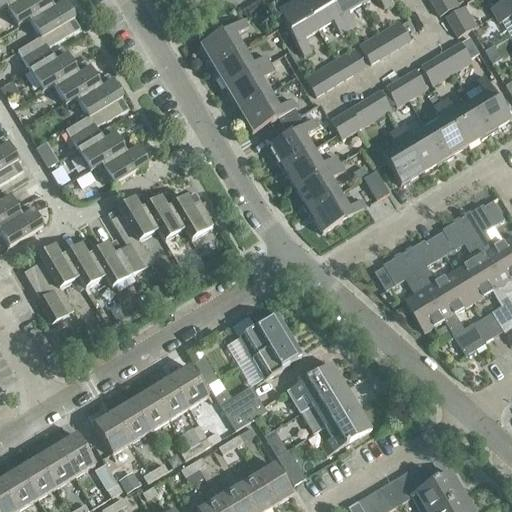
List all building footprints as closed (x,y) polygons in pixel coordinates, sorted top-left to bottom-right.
[(0,0),(0,11),(5,9),(19,0),(0,0)] [(17,29),(27,22),(51,8),(48,4),(45,0),(19,0),(5,9),(17,29)] [(51,8),(27,22),(39,41),(73,20),(64,5),(64,6),(60,0),(54,0),(48,4),(51,8)] [(299,3),(317,33),(331,25),(339,38),(347,33),(326,0),(300,0),(301,1),(299,3)] [(347,16),(361,7),(356,0),(326,0),(347,33),(354,29),(347,16)] [(356,0),(361,7),(372,0),(376,0),(383,11),(391,7),(386,0),(356,0)] [(427,0),(433,9),(448,0),(427,0)] [(439,20),(458,8),(452,0),(448,0),(433,9),(439,20)] [(489,11),(494,19),(511,7),(511,0),(500,0),(502,3),(489,11)] [(303,42),(317,33),(299,3),(297,4),(296,2),(290,6),(290,8),(277,16),(303,60),(311,55),(303,42)] [(511,7),(494,19),(498,26),(511,19),(511,7)] [(463,9),(445,20),(451,31),(470,19),(463,9)] [(470,19),(451,31),(457,41),(476,30),(470,19)] [(17,54),(29,74),(52,60),(50,57),(47,52),(73,35),(79,32),(73,22),(74,21),(73,20),(39,41),(17,54)] [(211,68),(212,71),(243,52),(234,38),(247,30),(243,22),(199,48),(207,62),(206,64),(209,70),(211,68)] [(413,30),(409,23),(400,28),(409,43),(413,40),(414,35),(413,30)] [(398,25),(388,31),(399,50),(409,44),(409,43),(400,28),(398,25)] [(399,50),(388,31),(378,37),(390,55),(399,50)] [(378,37),(369,42),(380,61),(390,55),(378,37)] [(469,41),(460,46),(466,56),(474,51),(469,41)] [(358,49),(370,67),(380,61),(369,42),(358,49)] [(460,46),(449,52),(461,71),(471,65),(466,56),(460,46)] [(492,68),(501,62),(493,49),(484,54),(492,68)] [(50,57),(52,60),(29,74),(41,95),(52,88),(76,74),(73,70),(66,58),(66,59),(61,50),(50,57)] [(218,79),(225,93),(269,66),(265,59),(252,67),(243,52),(212,71),(214,73),(212,74),(215,79),(218,79)] [(353,52),(343,58),(354,77),(364,70),(353,52)] [(440,58),(451,77),(461,71),(449,52),(440,58)] [(343,58),(333,64),(344,83),(354,77),(343,58)] [(430,64),(442,83),(451,77),(440,58),(430,64)] [(73,70),(76,74),(52,88),(64,108),(75,101),(98,87),(96,83),(89,72),(84,64),(73,70)] [(335,88),(344,83),(333,64),(324,69),(335,88)] [(431,89),(442,83),(430,64),(420,70),(431,89)] [(274,74),(269,66),(225,93),(233,106),(232,108),(236,113),(237,112),(239,114),(269,96),(261,82),(274,74)] [(324,69),(314,75),(325,94),(335,88),(324,69)] [(405,79),(416,98),(426,92),(415,73),(405,79)] [(315,100),(325,94),(314,75),(304,81),(315,100)] [(75,101),(87,120),(121,100),(112,85),(111,85),(107,77),(96,83),(98,87),(75,101)] [(406,104),(416,98),(405,79),(395,85),(406,104)] [(483,97),(469,106),(487,136),(489,135),(491,137),(496,133),(496,131),(510,123),(483,79),(475,84),(483,97)] [(385,91),(396,110),(406,104),(395,85),(385,91)] [(12,87),(1,94),(7,104),(18,97),(12,87)] [(369,101),(380,120),(390,113),(379,94),(369,101)] [(277,122),(282,130),(298,120),(294,112),(296,110),(291,103),(278,110),(269,96),(239,114),(240,117),(238,118),(242,123),(244,123),(252,137),(277,122)] [(428,102),(433,110),(438,106),(434,99),(428,102)] [(87,120),(65,134),(77,154),(100,140),(98,136),(95,131),(105,125),(105,126),(122,116),(128,112),(121,101),(121,100),(87,120)] [(370,125),(380,120),(369,101),(359,106),(370,125)] [(485,138),(487,136),(469,106),(455,114),(447,101),(439,106),(465,150),(479,142),(481,143),(486,139),(485,138)] [(349,112),(361,131),(370,125),(359,106),(349,112)] [(439,124),(425,132),(443,163),(446,161),(447,163),(452,160),(452,157),(465,150),(439,106),(432,111),(439,124)] [(351,137),(361,131),(349,112),(340,118),(351,137)] [(341,143),(351,137),(340,118),(329,124),(341,143)] [(298,120),(282,130),(287,138),(268,149),(276,162),(275,164),(279,170),(280,169),(282,171),(312,153),(304,138),(317,131),(312,123),(303,128),(298,120)] [(403,128),(395,132),(422,176),(435,168),(437,169),(442,166),(441,164),(443,163),(425,132),(411,141),(403,128)] [(89,174),(100,168),(124,154),(121,149),(114,138),(113,138),(108,130),(98,136),(100,140),(77,154),(89,174)] [(409,184),(422,176),(395,132),(388,137),(396,150),(381,159),(399,189),(402,188),(403,189),(409,186),(409,184)] [(0,172),(10,167),(11,167),(17,164),(7,148),(2,140),(0,140),(0,172)] [(121,149),(124,154),(100,168),(112,188),(146,167),(137,151),(136,151),(131,143),(121,149)] [(321,167),(312,153),(282,171),(283,173),(281,174),(285,180),(287,180),(295,193),(338,167),(334,159),(321,167)] [(17,164),(11,167),(10,167),(0,172),(0,187),(17,178),(23,174),(17,164)] [(343,174),(338,167),(295,193),(303,206),(302,208),(305,214),(307,213),(308,215),(339,196),(330,182),(343,174)] [(366,179),(362,171),(352,177),(357,185),(366,179)] [(363,183),(367,189),(376,204),(388,197),(379,182),(375,175),(363,183)] [(0,228),(19,217),(16,212),(9,201),(4,193),(0,195),(0,228)] [(190,244),(211,231),(197,208),(201,206),(194,195),(186,200),(174,207),(170,209),(184,233),(190,244)] [(159,201),(148,208),(143,210),(157,234),(164,245),(184,233),(170,209),(174,207),(168,196),(159,201)] [(347,211),(339,196),(308,215),(309,217),(308,218),(311,224),(313,224),(321,237),(365,211),(360,203),(347,211)] [(118,211),(138,245),(157,234),(143,210),(148,208),(141,197),(133,202),(118,211)] [(463,221),(494,272),(511,261),(511,239),(495,250),(485,235),(505,223),(494,204),(484,210),(483,209),(471,216),(470,214),(464,218),(465,219),(463,221)] [(0,237),(8,250),(42,230),(32,214),(27,206),(16,212),(19,217),(0,228),(0,237)] [(126,251),(121,254),(117,256),(131,279),(151,267),(138,245),(118,211),(117,211),(117,212),(107,218),(111,224),(110,224),(126,251)] [(474,263),(455,274),(465,290),(494,272),(463,221),(461,222),(460,220),(453,224),(454,226),(442,233),(443,235),(434,240),(446,259),(465,247),(474,263)] [(455,274),(436,286),(427,270),(446,259),(434,240),(425,245),(424,244),(412,251),(411,249),(405,253),(406,255),(404,256),(435,308),(465,290),(455,274)] [(104,280),(111,291),(131,279),(117,256),(121,254),(115,243),(106,248),(95,255),(91,257),(104,280)] [(84,292),(104,280),(91,257),(95,255),(88,244),(80,249),(68,256),(64,258),(78,281),(84,292)] [(78,281),(64,258),(68,256),(62,245),(53,250),(38,259),(59,293),(78,281)] [(424,336),(444,324),(445,324),(435,308),(404,256),(402,258),(401,256),(394,260),(395,261),(384,269),(384,270),(375,276),(386,295),(406,283),(415,298),(405,304),(406,307),(395,313),(403,321),(412,316),(424,336)] [(30,272),(23,276),(39,303),(37,304),(51,327),(72,315),(59,293),(38,259),(37,259),(26,266),(30,272)] [(511,261),(494,272),(511,302),(511,261)] [(511,302),(494,272),(465,290),(474,306),(493,294),(502,310),(483,321),(495,340),(504,335),(505,336),(511,331),(511,302)] [(468,358),(469,360),(476,356),(475,354),(487,347),(486,346),(495,340),(483,321),(464,333),(455,317),(474,306),(465,290),(435,308),(445,324),(444,324),(466,360),(468,358)] [(110,309),(78,319),(104,319),(111,315),(110,309)] [(276,320),(256,332),(255,330),(254,331),(247,320),(231,330),(250,362),(288,340),(276,320)] [(300,360),(288,340),(250,362),(264,384),(281,374),(280,372),(300,360)] [(207,389),(217,382),(204,360),(194,367),(207,389)] [(311,409),(344,390),(330,368),(308,381),(307,380),(303,382),(304,384),(286,395),(292,405),(304,398),(311,409)] [(207,400),(189,370),(169,382),(187,412),(207,400)] [(169,382),(150,393),(169,424),(187,412),(169,382)] [(225,419),(257,400),(250,390),(229,402),(219,409),(225,419)] [(324,431),(357,411),(344,390),(311,409),(324,431)] [(150,393),(131,404),(150,435),(169,424),(150,393)] [(224,393),(214,400),(219,409),(229,402),(224,393)] [(234,434),(253,423),(266,415),(257,400),(225,419),(234,434)] [(131,404),(112,416),(131,446),(150,435),(131,404)] [(343,449),(345,451),(348,449),(347,447),(370,433),(357,411),(324,431),(331,442),(319,449),(326,460),(343,449)] [(93,427),(111,458),(131,446),(112,416),(93,427)] [(187,453),(200,446),(191,431),(178,439),(187,453)] [(275,460),(286,454),(273,433),(263,439),(275,460)] [(210,449),(220,443),(216,436),(206,442),(210,449)] [(75,438),(56,450),(74,480),(94,468),(75,438)] [(232,452),(242,446),(238,439),(228,445),(232,452)] [(195,458),(205,452),(200,445),(190,451),(195,458)] [(222,458),(232,452),(228,445),(218,451),(222,458)] [(56,450),(37,461),(55,492),(74,480),(56,450)] [(184,464),(195,458),(190,451),(180,457),(184,464)] [(304,482),(294,465),(293,465),(286,454),(275,460),(293,489),(304,482)] [(37,461),(18,472),(37,503),(55,492),(37,461)] [(198,472),(204,468),(200,461),(194,465),(198,472)] [(188,487),(202,479),(198,472),(194,465),(180,474),(188,487)] [(254,479),(272,510),(292,498),(273,467),(254,479)] [(153,483),(167,475),(163,468),(149,476),(153,483)] [(433,488),(421,468),(410,474),(422,494),(433,488)] [(18,472),(0,483),(0,485),(16,511),(21,511),(37,503),(18,472)] [(412,501),(412,500),(422,494),(410,474),(400,480),(412,501)] [(126,497),(139,489),(131,475),(118,483),(126,497)] [(147,487),(153,483),(149,476),(143,480),(147,487)] [(422,494),(412,500),(418,510),(423,507),(426,511),(443,511),(467,498),(465,495),(464,496),(459,489),(461,488),(455,478),(453,479),(452,477),(441,483),(440,482),(436,485),(437,486),(433,488),(422,494)] [(235,491),(247,511),(268,511),(272,510),(254,479),(235,491)] [(389,486),(402,507),(412,501),(400,480),(389,486)] [(0,511),(16,511),(0,485),(0,511)] [(389,486),(379,493),(390,511),(392,511),(395,511),(402,507),(389,486)] [(111,501),(121,495),(117,488),(107,494),(111,501)] [(146,503),(156,497),(152,490),(142,496),(146,503)] [(221,511),(247,511),(235,491),(216,502),(221,511)] [(390,511),(379,493),(369,499),(376,511),(390,511)] [(465,499),(467,498),(443,511),(473,511),(472,510),(474,509),(468,500),(467,501),(465,499)] [(376,511),(369,499),(358,505),(362,511),(376,511)] [(113,511),(119,511),(125,509),(121,502),(111,508),(113,511)] [(193,509),(194,511),(221,511),(216,502),(199,511),(198,511),(196,507),(193,509)]
